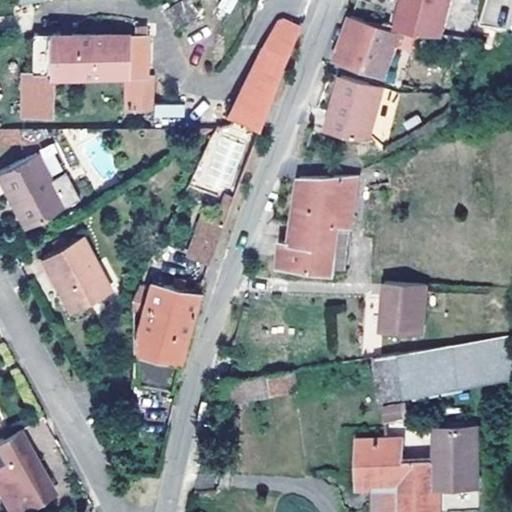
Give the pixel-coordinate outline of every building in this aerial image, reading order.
[(178,25),(195,20),(189,0),(172,5),(178,25)] [(408,4),(402,27),(404,28),(421,32),(446,38),(455,0),(393,0),(400,2),(408,4)] [(408,4),(400,2),(394,25),(402,27),(408,4)] [(275,96),(303,24),(283,15),(268,48),(266,47),(229,119),(243,124),(261,132),(275,96)] [(414,50),(421,32),(404,28),(402,33),(356,15),(355,15),(348,33),(339,60),(396,80),(408,48),(414,50)] [(27,72),(27,111),(57,111),(58,72),(128,72),(129,106),(153,106),(153,73),(150,73),(150,33),(37,33),(36,72),(27,72)] [(387,87),(345,75),(339,96),(345,98),(336,131),(367,139),(373,135),(387,87)] [(329,128),(336,131),(345,98),(339,96),(329,128)] [(185,120),(184,104),(154,105),(155,121),(185,120)] [(0,141),(14,142),(15,125),(0,124),(0,141)] [(223,200),(249,141),(214,127),(189,186),(223,200)] [(37,150),(0,169),(0,173),(28,226),(83,197),(67,167),(52,176),(37,150)] [(281,269),(336,275),(340,227),(355,228),(360,176),(300,178),(292,241),(282,241),(281,269)] [(212,260),(226,223),(207,214),(192,253),(212,260)] [(85,232),(45,255),(76,308),(116,284),(85,232)] [(193,316),(200,289),(153,278),(138,330),(137,346),(141,348),(140,379),(173,387),(180,359),(193,316)] [(429,284),(387,281),(384,329),(426,331),(429,284)] [(511,335),(380,355),(387,398),(511,378),(511,335)] [(277,371),(227,379),(222,396),(279,387),(277,371)] [(403,403),(380,405),(382,426),(404,424),(403,403)] [(20,428),(13,431),(23,451),(34,454),(20,428)] [(0,489),(0,462),(23,451),(13,431),(0,438),(0,490),(0,489)] [(378,486),(378,511),(446,511),(447,511),(439,510),(437,462),(405,461),(404,438),(362,438),(363,486),(378,486)] [(23,451),(0,462),(0,489),(0,490),(3,494),(11,497),(18,511),(23,511),(51,495),(48,490),(52,487),(34,454),(23,451)]
